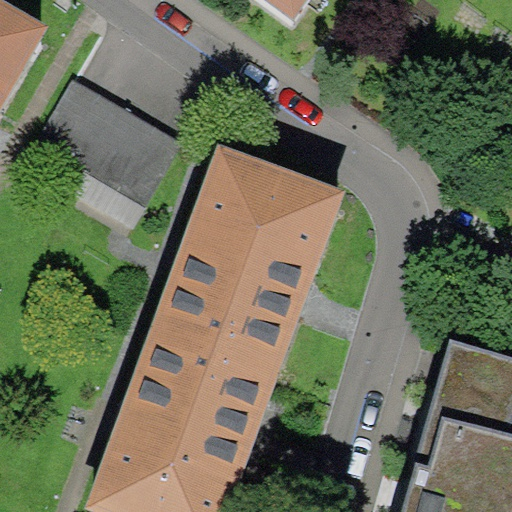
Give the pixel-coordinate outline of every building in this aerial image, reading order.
[(255,0),(291,26),(309,0),(255,0)] [(0,111),(38,46),(0,24),(0,111)] [(145,207),(181,146),(98,97),(72,82),(36,143),(145,207)] [(335,212),(222,170),(158,344),(271,385),(291,330),(335,212)] [(224,511),(235,483),(271,385),(158,344),(96,511),(224,511)] [(511,437),(511,372),(449,354),(412,479),(415,480),(410,495),(405,511),(511,511),(511,439),(511,437)]
